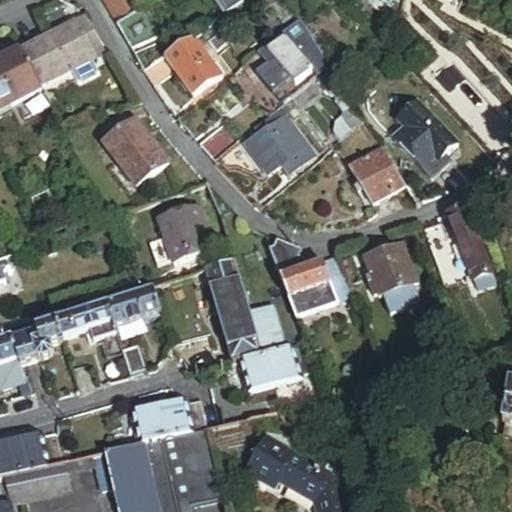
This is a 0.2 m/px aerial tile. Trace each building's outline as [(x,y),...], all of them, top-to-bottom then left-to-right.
[(137,0),(103,0),(118,25),(143,9),(137,0)] [(329,0),(324,5),(331,14),(343,4),(339,0),(329,0)] [(143,9),(118,25),(136,55),(167,36),(148,6),(143,9)] [(79,32),(86,28),(82,20),(75,24),(79,32)] [(313,69),(320,64),(327,58),(305,20),(285,37),(289,41),(271,56),(287,74),(299,88),(316,74),(313,69)] [(67,78),(96,62),(90,51),(79,32),(75,24),(22,52),(43,91),(67,78)] [(90,51),(100,45),(89,26),(86,28),(79,32),(90,51)] [(175,72),(193,97),(223,76),(196,37),(176,52),(154,67),(146,73),(155,86),(175,72)] [(148,58),(154,67),(176,52),(169,42),(148,58)] [(96,62),(106,57),(100,45),(90,51),(96,62)] [(0,115),(44,92),(43,91),(22,52),(0,64),(0,115)] [(277,82),(287,74),(271,56),(261,64),(277,82)] [(332,84),(341,78),(327,58),(320,64),(327,74),(332,84)] [(79,90),(99,79),(101,73),(96,62),(67,78),(73,88),(79,90)] [(332,84),(327,74),(320,79),(326,88),(332,84)] [(371,128),(341,78),(332,84),(326,88),(335,101),(338,98),(344,107),(342,110),(350,121),(349,125),(351,128),(358,138),(371,128)] [(124,111),(130,108),(128,102),(121,105),(124,111)] [(441,162),(454,149),(412,107),(391,127),(399,135),(388,145),(427,184),(440,172),(435,167),(441,162)] [(261,134),(264,138),(289,120),(287,116),(261,134)] [(294,181),(320,163),(289,120),(264,138),(286,169),(294,181)] [(105,145),(138,189),(169,166),(136,122),(105,145)] [(340,159),(376,136),(371,128),(358,138),(351,128),(336,138),(334,148),(340,159)] [(217,164),(239,150),(226,131),(203,148),(217,164)] [(273,178),(286,169),(264,138),(252,147),(273,178)] [(359,187),(391,167),(384,155),(352,175),(359,187)] [(435,167),(440,172),(445,167),(441,162),(435,167)] [(374,211),(406,191),(391,167),(359,187),(361,190),(365,196),(374,211)] [(360,200),(365,196),(361,190),(355,193),(360,200)] [(176,265),(216,252),(202,208),(162,221),(176,265)] [(132,219),(137,217),(135,210),(129,212),(132,219)] [(479,293),(497,285),(467,210),(448,217),(455,234),(450,236),(452,242),(458,240),(479,293)] [(442,277),(459,270),(441,229),(425,236),(442,277)] [(290,300),(331,286),(323,267),(309,271),(300,275),(298,269),(295,270),(285,246),(276,243),(273,249),(269,250),(290,300)] [(300,275),(309,271),(305,261),(301,262),(303,252),(285,246),(295,270),(298,269),(300,275)] [(401,294),(420,286),(405,250),(368,266),(370,270),(362,273),(369,290),(373,289),(378,300),(380,299),(382,302),(395,297),(398,304),(404,301),(401,294)] [(241,363),(288,349),(276,309),(251,316),(235,262),(204,272),(207,282),(233,365),(241,363)] [(344,281),(336,263),(323,267),(331,286),(344,281)] [(149,291),(153,304),(194,290),(193,287),(207,282),(204,272),(149,291)] [(290,300),(297,317),(337,302),(331,286),(290,300)] [(497,290),(500,295),(506,293),(503,287),(497,290)] [(142,321),(143,324),(158,319),(153,304),(149,291),(106,305),(115,330),(142,321)] [(98,345),(117,338),(115,330),(106,305),(57,322),(63,341),(94,331),(98,345)] [(115,330),(117,338),(145,329),(143,324),(142,321),(115,330)] [(51,361),(53,356),(51,348),(64,344),(63,341),(57,322),(11,337),(19,361),(21,366),(40,361),(42,363),(51,361)] [(0,367),(19,361),(11,337),(0,340),(0,367)] [(302,382),(301,377),(320,371),(308,343),(288,349),(241,363),(249,395),(302,382)] [(129,378),(147,373),(140,348),(122,353),(129,378)] [(439,379),(451,377),(445,350),(434,353),(439,379)] [(369,407),(397,402),(392,390),(382,369),(357,378),(364,398),(369,407)] [(22,408),(37,403),(30,380),(14,385),(22,408)] [(392,390),(397,402),(425,396),(423,389),(407,392),(406,387),(392,390)] [(350,411),(369,407),(364,398),(347,402),(350,411)] [(164,441),(206,431),(204,423),(199,405),(187,408),(187,406),(135,419),(142,446),(164,441)] [(192,511),(192,506),(223,498),(206,431),(164,441),(179,511),(192,511)] [(0,479),(5,478),(62,465),(54,435),(44,438),(43,434),(0,445),(0,479)] [(352,511),(342,478),(267,436),(247,473),(276,488),(280,481),(282,477),(291,481),(289,486),(316,499),(319,511),(352,511)] [(179,511),(164,441),(142,446),(107,454),(115,490),(120,511),(179,511)] [(104,493),(115,490),(107,454),(95,457),(104,493)] [(70,471),(93,466),(91,458),(68,464),(70,471)] [(70,474),(70,471),(68,464),(62,465),(64,475),(70,474)] [(13,510),(69,497),(64,475),(62,465),(5,478),(13,510)] [(289,486),(291,481),(282,477),(280,481),(289,486)]
